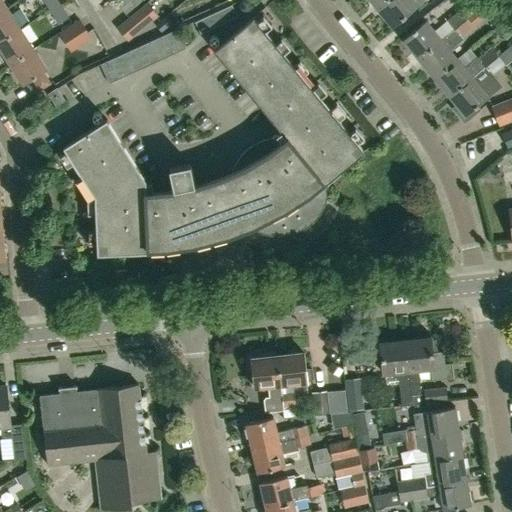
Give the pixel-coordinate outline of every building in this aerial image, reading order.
[(42,0),(49,9),(59,2),(57,0),(42,0)] [(385,0),(376,8),(392,27),(424,0),(385,0)] [(59,2),(49,9),(58,24),(68,17),(59,2)] [(476,10),(475,10),(469,2),(434,31),(425,20),(402,39),(418,58),(476,10)] [(200,33),(237,16),(231,4),(194,21),(200,33)] [(0,39),(19,28),(6,8),(0,11),(0,39)] [(158,17),(150,8),(143,13),(142,11),(126,24),(136,35),(158,17)] [(434,77),(457,58),(449,49),(462,38),(462,37),(474,27),(483,18),(476,10),(475,10),(476,10),(418,58),(434,77)] [(161,32),(173,21),(167,15),(159,21),(155,25),(161,32)] [(364,151),(253,16),(213,49),(286,138),(282,138),(277,138),(273,138),(270,138),(266,139),(262,140),(260,141),(255,143),(252,145),(247,148),(244,151),(241,155),(239,157),(238,159),(235,163),(233,167),(231,172),(221,177),(214,179),(197,185),(194,185),(190,163),(168,168),(173,189),(146,192),(145,179),(106,119),(63,146),(94,195),(97,254),(144,251),(146,254),(150,256),(153,258),(156,259),(160,260),(163,261),(167,261),(171,261),(175,260),(179,259),(183,257),(186,255),(190,252),(192,250),(195,246),(197,243),(228,234),(249,226),(251,228),(254,229),(260,232),(265,234),(268,235),(271,235),(274,236),(277,236),(283,236),(287,235),(290,234),(296,233),(300,231),(304,229),(307,227),(310,224),(313,222),(316,219),(318,216),(321,212),(322,209),(324,205),(326,201),(327,197),(327,193),(328,189),(328,185),(327,181),(364,151)] [(59,33),(71,52),(92,39),(80,19),(59,33)] [(0,49),(9,63),(32,49),(19,28),(0,39),(0,49)] [(165,34),(174,53),(185,48),(176,29),(165,34)] [(163,58),(174,53),(165,34),(154,39),(163,58)] [(152,63),(163,58),(154,39),(143,44),(152,63)] [(511,43),(498,55),(505,63),(506,65),(511,59),(511,43)] [(141,68),(152,63),(143,44),(132,49),(141,68)] [(450,96),(498,55),(491,48),(479,58),(478,57),(465,68),(457,58),(434,77),(450,96)] [(32,49),(9,63),(22,85),(32,79),(39,90),(49,84),(42,72),(45,70),(32,49)] [(130,73),(141,68),(132,49),(121,54),(130,73)] [(119,78),(130,73),(121,54),(110,59),(119,78)] [(492,74),(505,63),(498,55),(450,96),(457,105),(453,108),(465,123),(481,109),(478,105),(502,86),(492,74)] [(108,83),(119,78),(110,59),(100,64),(108,83)] [(66,100),(57,87),(48,93),(56,106),(66,100)] [(499,123),(511,117),(511,100),(493,108),(499,123)] [(432,336),(406,339),(412,394),(423,393),(421,379),(454,376),(452,362),(445,363),(443,350),(437,351),(436,338),(432,339),(432,336)] [(411,394),(412,394),(406,339),(380,342),(384,372),(386,385),(399,384),(401,406),(412,404),(411,394)] [(278,354),(284,407),(296,405),(293,382),(307,381),(307,380),(314,378),(313,369),(306,369),(304,351),(278,354)] [(284,407),(278,354),(265,356),(264,352),(247,354),(249,371),(253,371),(254,387),(268,385),(269,396),(266,397),(264,399),(265,412),(284,410),(283,407),(284,407)] [(359,379),(347,380),(350,409),(362,407),(359,379)] [(156,451),(146,452),(138,383),(97,388),(40,395),(47,464),(96,459),(101,508),(133,504),(132,501),(161,497),(156,451)] [(0,385),(0,426),(1,426),(2,438),(11,437),(13,458),(26,457),(22,423),(10,424),(6,385),(0,385)] [(423,389),(425,403),(447,401),(445,386),(423,389)] [(314,415),(330,413),(327,390),(311,392),(314,415)] [(428,410),(413,413),(416,428),(385,433),(386,442),(407,439),(459,430),(455,405),(428,410)] [(251,447),(308,434),(305,424),(277,431),(274,417),(246,423),(251,447)] [(430,461),(463,455),(459,430),(407,439),(408,448),(420,446),(421,449),(428,451),(430,461)] [(368,433),(356,436),(359,448),(371,445),(368,433)] [(308,434),(251,447),(257,472),(285,465),(282,453),(299,449),(298,446),(310,443),(308,434)] [(332,460),(358,454),(354,437),(328,444),(328,446),(332,460)] [(361,464),(377,460),(375,446),(358,449),(361,464)] [(358,454),(332,460),(336,477),(351,473),(361,471),(362,470),(358,454)] [(400,491),(467,479),(463,455),(430,461),(431,472),(426,473),(426,476),(398,481),(399,490),(400,491)] [(354,485),(364,483),(361,471),(351,473),(354,485)] [(293,500),(293,501),(323,493),(321,483),(307,487),(306,485),(290,489),(287,476),(259,482),(265,507),(293,500)] [(477,480),(480,503),(494,501),(490,478),(477,480)] [(400,491),(399,490),(372,496),(375,509),(383,508),(386,505),(402,503),(401,500),(428,496),(428,495),(441,493),(444,508),(471,504),(467,479),(400,491)] [(354,485),(340,489),(344,507),(368,501),(364,483),(354,485)] [(300,511),(295,511),(293,501),(293,500),(265,507),(265,511),(321,511),(321,509),(311,511),(310,510),(300,511)] [(0,511),(23,511),(18,503),(3,511),(0,506),(0,511)]
